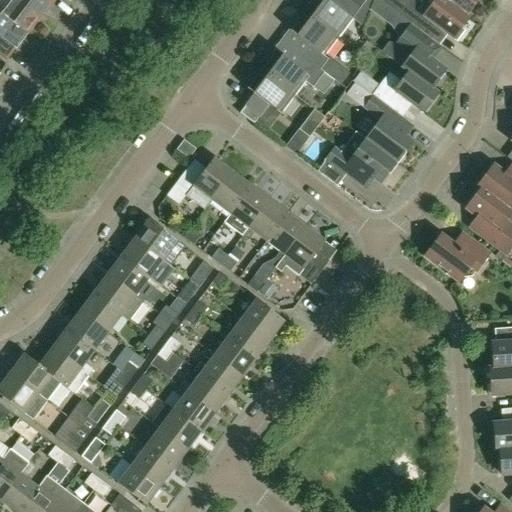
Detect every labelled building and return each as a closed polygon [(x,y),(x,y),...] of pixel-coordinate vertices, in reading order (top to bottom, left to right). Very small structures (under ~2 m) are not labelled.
[(13,24),(27,35),(50,4),(44,0),(0,0),(0,36),(2,38),(13,24)] [(338,39),(353,19),(363,27),(367,16),(345,0),(335,0),(332,5),(324,0),(313,0),(304,13),(338,39)] [(345,0),(367,16),(372,3),(367,0),(345,0)] [(469,18),(466,16),(465,16),(443,0),(435,0),(431,6),(424,1),(421,5),(414,0),(410,0),(398,16),(410,25),(424,35),(432,24),(449,36),(449,37),(456,43),(464,32),(461,29),(469,18)] [(466,16),(477,0),(443,0),(465,16),(466,16)] [(324,57),(338,39),(304,13),(290,32),(307,45),(300,55),(320,71),(320,70),(328,60),(324,57)] [(445,71),(420,52),(429,39),(424,35),(410,25),(398,16),(390,26),(402,36),(396,44),(387,44),(382,52),(403,66),(401,69),(407,74),(408,73),(430,90),(431,89),(445,71)] [(324,73),(320,70),(320,71),(300,55),(292,65),(275,52),(260,71),(294,96),(305,82),(313,87),(324,73)] [(294,96),(260,71),(246,90),(250,92),(245,98),(249,101),(239,114),(253,125),(268,106),(280,115),(294,96)] [(437,94),(431,89),(430,90),(408,73),(407,74),(401,83),(388,73),(371,96),(373,97),(389,109),(399,96),(422,114),(437,94)] [(405,138),(412,127),(388,110),(389,109),(373,97),(364,109),(380,121),(365,140),(365,141),(395,164),(411,142),(405,138)] [(295,157),(324,118),(313,111),(285,148),(295,157)] [(365,140),(355,133),(340,154),(334,149),(326,160),(365,190),(373,180),(379,185),(395,164),(365,141),(365,140)] [(196,150),(183,141),(176,151),(188,160),(189,160),(196,150)] [(211,202),(232,174),(213,160),(206,170),(193,161),(187,169),(176,184),(188,194),(185,198),(205,212),(212,202),(211,202)] [(511,181),(492,167),(477,187),(480,190),(480,189),(509,211),(510,210),(511,206),(511,181)] [(229,216),(250,187),(232,174),(211,202),(212,202),(229,216)] [(241,237),(269,201),(250,187),(229,216),(223,224),(241,237)] [(511,228),(505,223),(511,213),(511,212),(510,210),(509,211),(480,189),(480,190),(465,209),(493,230),(485,240),(506,256),(511,247),(511,228)] [(266,243),(287,215),(269,201),(241,237),(247,242),(253,234),(266,243)] [(279,263),(305,228),(287,215),(266,243),(279,253),(274,259),(279,263)] [(184,248),(148,221),(134,240),(162,261),(170,266),(184,248)] [(328,262),(316,253),(324,243),(305,228),(279,263),(275,269),(279,272),(284,266),(311,286),(328,262)] [(200,236),(190,229),(183,239),(193,246),(200,236)] [(471,278),(488,255),(461,235),(453,246),(440,236),(424,257),(458,283),(461,279),(471,278)] [(162,261),(134,240),(120,258),(148,279),(162,261)] [(220,266),(227,257),(218,250),(211,259),(220,266)] [(236,264),(227,257),(220,266),(229,273),(236,264)] [(148,279),(120,258),(106,276),(135,298),(135,297),(148,279)] [(213,270),(203,263),(190,281),(199,288),(213,270)] [(334,265),(328,274),(342,283),(348,273),(334,265)] [(228,281),(218,274),(211,284),(221,291),(228,281)] [(135,298),(106,276),(93,295),(121,316),(121,315),(128,321),(143,303),(135,297),(135,298)] [(263,284),(254,277),(247,286),(256,293),(263,284)] [(268,300),(276,290),(266,282),(259,292),(268,300)] [(175,300),(185,307),(192,297),(182,290),(175,300)] [(310,293),(302,314),(317,319),(325,298),(310,293)] [(121,316),(93,295),(79,313),(107,334),(121,316)] [(185,307),(175,300),(168,309),(178,316),(185,307)] [(269,342),(283,323),(255,301),(241,320),(269,342)] [(198,302),(191,311),(200,318),(207,309),(198,302)] [(200,318),(191,311),(184,321),(193,328),(200,318)] [(107,334),(79,313),(65,331),(94,352),(107,334)] [(269,342),(241,320),(227,339),(255,360),(269,342)] [(148,336),(157,343),(164,334),(155,327),(148,336)] [(94,352),(65,331),(52,349),(87,376),(92,370),(84,365),(94,352)] [(150,353),(157,343),(148,336),(141,345),(150,353)] [(163,348),(173,355),(180,345),(170,338),(163,348)] [(242,378),(255,360),(227,339),(214,356),(213,357),(242,378)] [(511,343),(491,345),(493,370),(493,371),(511,369),(511,343)] [(173,355),(163,348),(156,357),(166,364),(173,355)] [(52,349),(38,367),(38,368),(60,384),(59,385),(66,389),(74,394),(87,376),(52,349)] [(242,378),(213,357),(214,356),(206,350),(201,356),(209,362),(200,375),(228,396),(242,378)] [(60,384),(38,368),(38,367),(23,356),(9,375),(46,402),(59,385),(60,384)] [(121,373),(130,380),(137,370),(128,363),(121,373)] [(511,369),(493,371),(493,370),(489,370),(490,396),(511,394),(511,369)] [(123,389),(130,380),(121,373),(114,382),(123,389)] [(46,402),(9,375),(0,386),(0,397),(23,415),(32,421),(46,402)] [(143,375),(136,384),(145,391),(152,382),(143,375)] [(228,396),(200,375),(191,387),(183,381),(178,387),(214,415),(228,396)] [(138,400),(145,391),(136,384),(129,393),(138,400)] [(214,415),(178,387),(173,393),(181,399),(172,412),(200,433),(214,415)] [(100,400),(93,409),(103,416),(110,407),(100,400)] [(200,433),(172,412),(164,405),(151,424),(159,430),(187,451),(200,433)] [(0,421),(2,423),(9,413),(0,406),(0,421)] [(65,436),(73,426),(52,409),(44,419),(65,436)] [(96,426),(103,416),(93,409),(86,418),(96,426)] [(108,421),(118,428),(125,418),(115,411),(108,421)] [(20,437),(27,427),(18,420),(11,430),(20,437)] [(111,437),(118,428),(108,421),(101,430),(111,437)] [(511,423),(493,425),(494,451),(499,451),(498,450),(511,449),(511,423)] [(37,434),(27,427),(20,437),(29,444),(37,434)] [(173,469),(187,451),(159,430),(145,448),(173,469)] [(82,444),(72,437),(65,446),(75,453),(82,444)] [(90,465),(97,455),(104,446),(95,438),(88,448),(81,458),(90,465)] [(56,464),(64,454),(55,447),(47,457),(56,464)] [(173,469),(145,448),(131,466),(159,487),(173,469)] [(511,449),(498,450),(499,451),(500,475),(511,474),(511,496),(508,501),(511,503),(511,449)] [(0,501),(19,475),(20,476),(28,465),(9,450),(1,461),(1,462),(0,463),(0,501)] [(64,454),(56,464),(66,471),(73,461),(64,454)] [(145,506),(159,487),(131,466),(117,485),(145,506)] [(37,489),(20,476),(19,475),(0,501),(13,511),(20,511),(38,489),(37,489)] [(83,485),(93,492),(100,482),(91,475),(83,485)] [(48,511),(65,491),(46,477),(37,489),(38,489),(20,511),(48,511)] [(110,489),(100,482),(93,492),(102,499),(110,489)] [(77,511),(83,505),(65,491),(48,511),(77,511)] [(140,511),(119,495),(111,506),(119,511),(140,511)]
